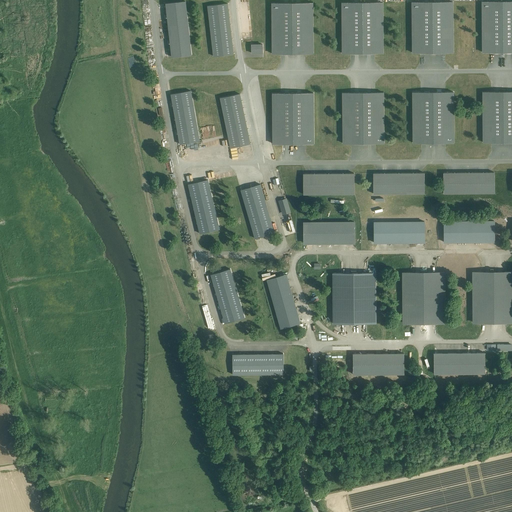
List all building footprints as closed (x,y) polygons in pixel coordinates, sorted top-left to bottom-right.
[(511,0),(482,0),(483,50),(511,49),(511,0)] [(172,54),(193,52),(188,2),(167,4),(172,54)] [(213,55),(234,53),(229,3),(208,5),(213,55)] [(313,3),(272,4),(273,55),(314,54),(313,3)] [(384,3),(343,4),(344,54),(384,53),(384,3)] [(454,3),(413,3),(414,53),(454,52),(454,3)] [(263,54),(263,45),(253,45),(253,54),(263,54)] [(511,90),(484,91),(484,141),(511,140),(511,90)] [(181,144),(202,141),(193,91),(172,95),(181,144)] [(384,92),(344,92),(344,142),(385,141),(384,92)] [(455,92),(413,93),(413,143),(455,142),(455,92)] [(230,146),(251,142),(242,93),(221,97),(230,146)] [(314,94),(273,94),(274,144),(314,144),(314,94)] [(425,193),(425,172),(375,172),(375,193),(425,193)] [(355,194),(355,173),(305,173),(305,194),(355,194)] [(494,194),(494,173),(444,173),(444,194),(494,194)] [(200,234),(221,229),(210,181),(189,185),(200,234)] [(256,239),(277,233),(263,185),(242,191),(256,239)] [(291,211),(287,199),(280,201),(284,213),(291,211)] [(355,243),(355,221),(305,222),(305,243),(355,243)] [(495,242),(495,221),(445,221),(445,242),(495,242)] [(425,243),(425,222),(375,222),(375,244),(425,243)] [(463,265),(467,263),(459,252),(456,254),(463,265)] [(226,324),(247,318),(233,270),(212,276),(226,324)] [(511,272),(474,273),(474,323),(511,322),(511,272)] [(446,273),(405,273),(406,323),(446,323),(446,273)] [(374,274),(334,274),(334,324),(375,324),(374,274)] [(281,329),(301,323),(287,275),(267,281),(281,329)] [(485,374),(485,353),(435,353),(435,374),(485,374)] [(405,375),(405,354),(355,354),(355,376),(405,375)] [(285,376),(285,355),(234,355),(235,376),(285,376)]
